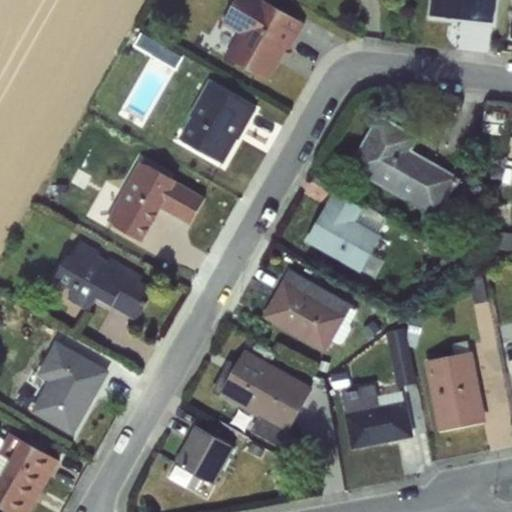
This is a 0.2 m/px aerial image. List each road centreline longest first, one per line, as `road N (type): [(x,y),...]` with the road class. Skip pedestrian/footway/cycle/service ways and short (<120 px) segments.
road 1 (residential): [(90,511),(170,347),(311,100),(369,67),(412,64),(511,78)]
road 2 (residential): [(511,465),(401,511)]
